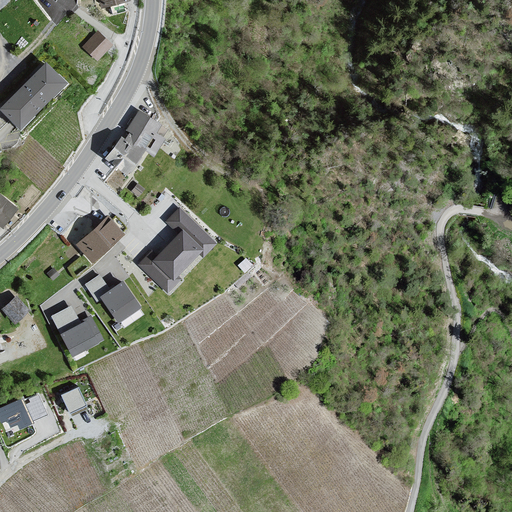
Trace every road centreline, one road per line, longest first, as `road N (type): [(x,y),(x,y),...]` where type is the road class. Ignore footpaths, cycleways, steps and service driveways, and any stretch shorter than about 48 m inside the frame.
road 1 (track): [(406,511),(454,357),(457,308),(441,224),(459,208),(511,227)]
road 2 (tertiary): [(0,255),(64,185),(116,108),(141,59),(152,0)]
